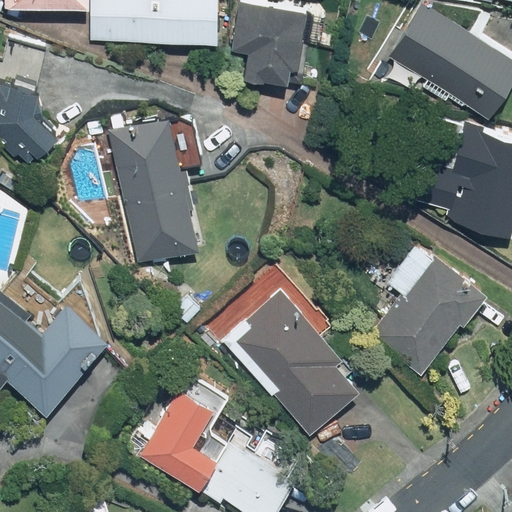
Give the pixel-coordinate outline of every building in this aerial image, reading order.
[(92,0),(91,33),(215,36),(216,0),(92,0)] [(298,63),(304,5),(268,2),(267,0),(233,0),(229,41),(247,43),(244,73),(288,78),(290,62),(298,63)] [(422,0),(411,0),(382,49),(401,61),(391,77),(439,106),(448,91),(483,113),(511,65),(511,11),(497,2),(478,33),(422,0)] [(43,46),(0,39),(0,128),(34,153),(54,125),(29,107),(32,108),(43,46)] [(166,110),(109,123),(138,257),(195,244),(166,110)] [(511,230),(511,224),(511,134),(458,124),(439,216),(511,230)] [(260,191),(245,191),(243,228),(258,229),(260,191)] [(401,290),(370,329),(419,368),(458,320),(461,322),(487,289),(418,235),(385,276),(401,290)] [(232,314),(238,321),(223,334),(310,430),(358,387),(334,360),(341,354),(315,325),(325,316),(278,264),(235,302),(240,307),(232,314)] [(22,268),(5,288),(0,282),(0,382),(7,374),(44,407),(106,336),(96,327),(80,279),(60,302),(22,268)] [(223,496),(252,511),(271,511),(304,453),(222,408),(231,392),(186,367),(138,454),(221,500),(223,496)]
